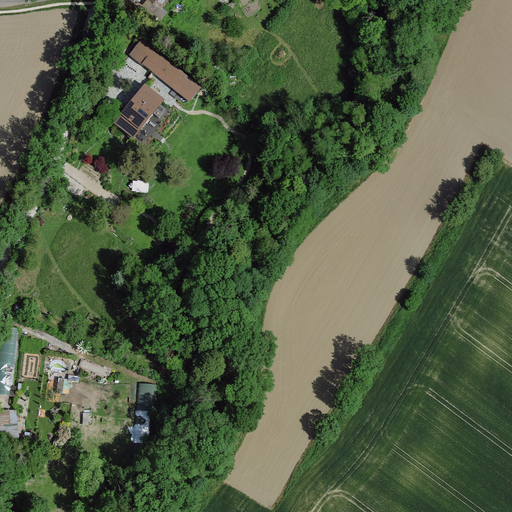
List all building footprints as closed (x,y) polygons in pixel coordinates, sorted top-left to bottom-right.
[(203,89),(142,40),(130,54),(191,104),(203,89)] [(166,102),(145,86),(116,122),(137,138),(166,102)] [(14,393),(16,342),(3,341),(1,393),(14,393)] [(154,436),(156,383),(140,382),(137,435),(154,436)] [(2,434),(20,433),(19,409),(2,409),(2,434)]
